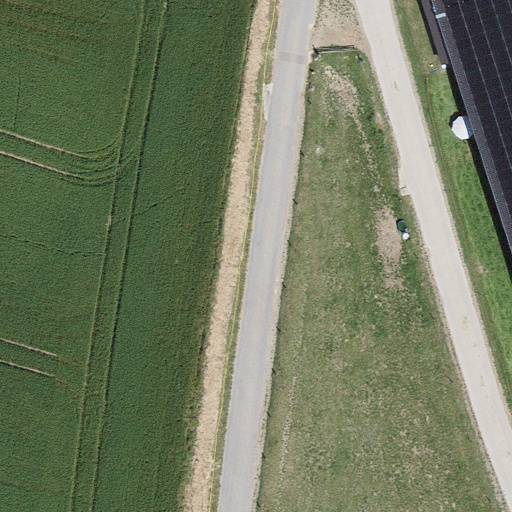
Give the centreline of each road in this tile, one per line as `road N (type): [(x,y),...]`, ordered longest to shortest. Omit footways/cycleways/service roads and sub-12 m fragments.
road 1 (unclassified): [(309,0),(243,511)]
road 2 (unclassified): [(376,0),(511,477)]
